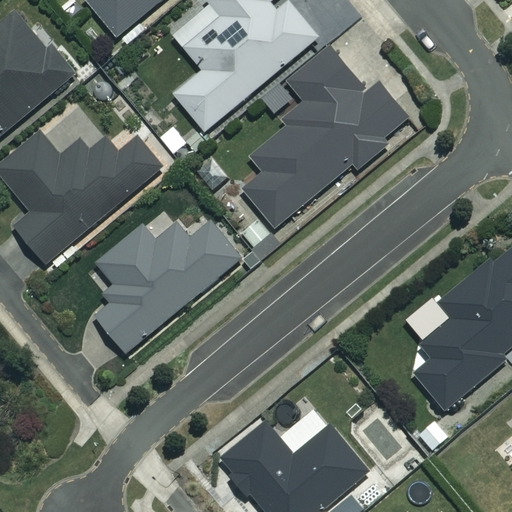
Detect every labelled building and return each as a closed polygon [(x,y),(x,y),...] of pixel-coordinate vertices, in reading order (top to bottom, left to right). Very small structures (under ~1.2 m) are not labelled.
[(87,0),(120,39),(166,0),(87,0)] [(280,10),(273,2),(275,0),(210,0),(214,5),(177,36),(206,71),(177,95),(207,132),(321,38),(291,1),(280,10)] [(50,51),(17,13),(0,27),(0,142),(78,74),(54,47),(50,51)] [(370,93),(331,46),(289,82),(310,107),(251,156),(266,174),(245,191),(278,230),(355,164),(361,172),(392,146),(387,140),(412,120),(382,84),(370,93)] [(64,158),(44,134),(0,171),(0,172),(34,213),(18,227),(49,265),(166,168),(142,139),(122,155),(109,139),(93,152),(84,141),(64,158)] [(160,243),(146,226),(100,264),(118,286),(105,297),(114,307),(100,318),(129,354),(244,259),(214,223),(193,241),(181,226),(160,243)] [(511,247),(440,305),(455,323),(421,351),(431,364),(414,378),(444,416),(506,367),(502,362),(511,354),(511,247)] [(323,511),(373,469),(335,425),(331,429),(315,410),(282,439),(269,423),(224,462),(266,511),(323,511)] [(451,437),(438,421),(422,435),(435,451),(451,437)] [(365,511),(372,506),(360,493),(336,511),(365,511)]
